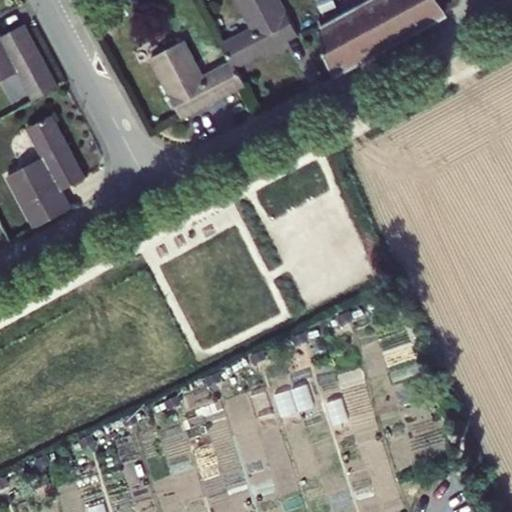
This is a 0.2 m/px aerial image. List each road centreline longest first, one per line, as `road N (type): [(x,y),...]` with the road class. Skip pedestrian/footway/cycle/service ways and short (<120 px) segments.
road 1 (residential): [(153,192),(510,0)]
road 2 (residential): [(153,192),(48,0)]
road 3 (residential): [(0,275),(153,192)]
